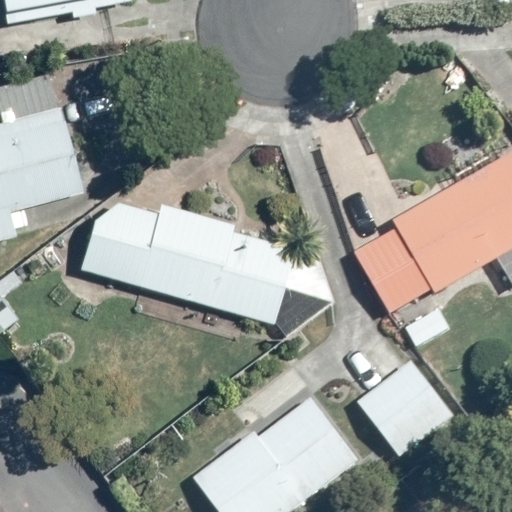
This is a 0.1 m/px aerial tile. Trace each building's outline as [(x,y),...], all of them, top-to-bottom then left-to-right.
[(0,0),(0,15),(2,26),(127,3),(126,0),(0,0)] [(511,0),(494,0),(503,10),(511,2),(511,0)] [(0,118),(2,127),(0,127),(0,244),(21,240),(14,207),(82,192),(81,186),(123,177),(109,112),(143,105),(132,56),(0,85),(0,118)] [(394,232),(356,257),(396,318),(487,258),(511,296),(511,164),(503,150),(389,225),(394,232)] [(99,202),(80,276),(271,325),(293,237),(159,203),(156,217),(99,202)] [(455,333),(439,306),(400,329),(415,356),(455,333)] [(413,366),(359,406),(402,464),(456,424),(413,366)] [(309,397),(193,482),(214,511),(301,511),(361,469),(309,397)] [(0,507),(12,498),(0,482),(0,507)] [(80,511),(60,486),(25,511),(80,511)]
